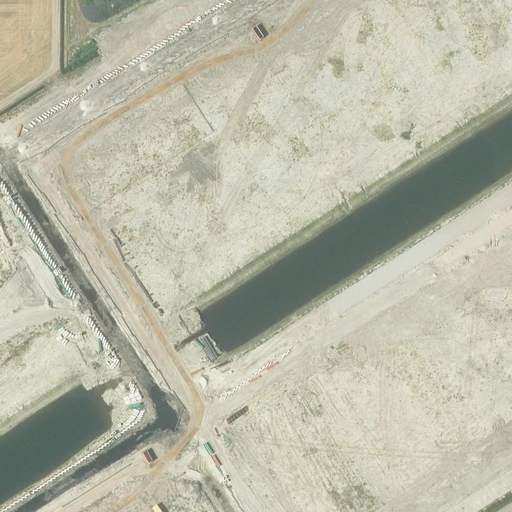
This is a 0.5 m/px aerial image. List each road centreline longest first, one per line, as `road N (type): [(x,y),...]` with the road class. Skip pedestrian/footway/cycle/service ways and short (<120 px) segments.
road 1 (tertiary): [(250,361),(511,193)]
road 2 (unclassified): [(2,162),(252,0)]
road 3 (unclassified): [(162,410),(2,162)]
